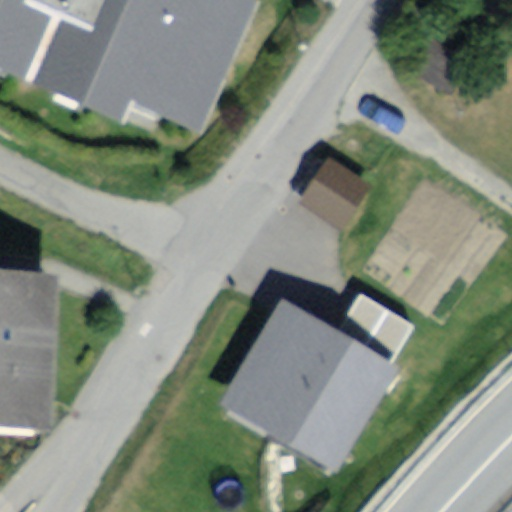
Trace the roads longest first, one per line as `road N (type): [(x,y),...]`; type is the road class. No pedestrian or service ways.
road 1 (residential): [(215,264),(377,0)]
road 2 (residential): [(55,511),(215,264)]
road 3 (residential): [(215,264),(0,159)]
